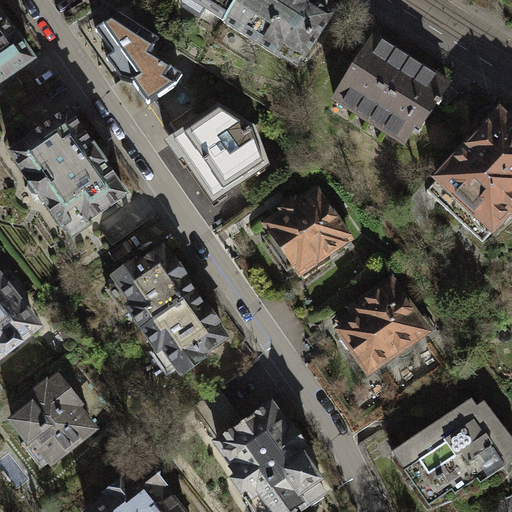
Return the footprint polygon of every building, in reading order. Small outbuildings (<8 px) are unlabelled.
[(188,0),(225,23),(239,0),(188,0)] [(297,68),(330,16),(312,5),(315,1),(313,0),(239,0),(225,23),(297,68)] [(0,83),(31,62),(0,18),(0,83)] [(180,77),(103,25),(96,30),(114,56),(108,60),(118,73),(130,76),(148,105),(174,86),(180,77)] [(372,37),(333,100),(403,144),(416,124),(421,127),(448,84),(372,37)] [(264,164),(251,130),(219,110),(173,142),(214,200),(264,164)] [(124,195),(68,115),(11,155),(30,184),(25,188),(35,202),(41,197),(70,239),(91,224),(89,220),(124,195)] [(504,125),(495,117),(427,193),(483,242),(495,228),(497,230),(510,216),(507,214),(511,208),(511,124),(507,120),(504,125)] [(349,238),(315,190),(296,203),(295,201),(280,211),(282,213),(266,225),(272,233),(266,237),(287,268),(293,263),(299,273),(349,238)] [(161,249),(105,289),(122,313),(128,309),(142,329),(192,293),(161,249)] [(0,354),(35,327),(0,282),(0,354)] [(409,308),(391,283),(344,316),(350,325),(340,332),(340,337),(343,343),(346,347),(353,350),(368,372),(394,354),(401,354),(408,352),(412,347),(414,340),(430,329),(414,305),(409,308)] [(192,293),(142,329),(157,349),(151,353),(167,375),(177,368),(179,371),(225,338),(192,293)] [(76,403),(57,379),(26,404),(29,408),(11,422),(26,441),(22,444),(42,469),(91,429),(73,406),(76,403)] [(218,444),(245,425),(220,390),(193,408),(218,444)] [(477,407),(472,400),(392,453),(428,505),(452,490),(454,495),(477,480),(481,484),(503,468),(507,473),(511,461),(511,440),(486,401),(477,407)] [(245,425),(218,444),(253,493),(245,499),(254,511),(291,511),(295,510),(292,505),(297,502),(293,496),(318,479),(304,459),(307,458),(299,448),(301,446),(291,431),(288,433),(271,407),(245,425)] [(166,483),(151,464),(129,482),(127,480),(108,495),(109,497),(90,511),(180,511),(161,487),(166,483)]
